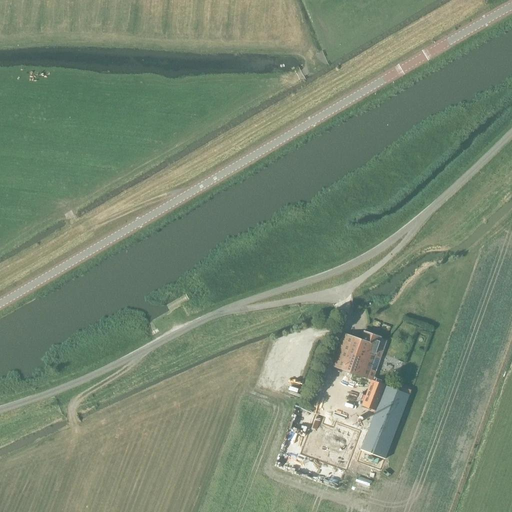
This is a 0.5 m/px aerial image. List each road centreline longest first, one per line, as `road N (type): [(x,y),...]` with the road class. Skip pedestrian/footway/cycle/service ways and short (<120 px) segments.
road 1 (secondary): [(0,303),(511,7)]
road 2 (unclassified): [(0,410),(223,310),(361,260),(511,132)]
